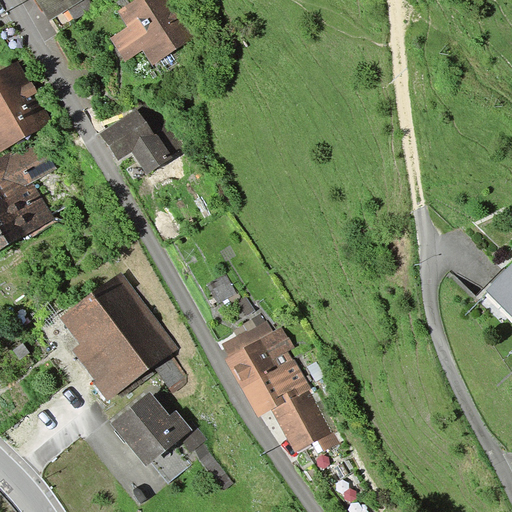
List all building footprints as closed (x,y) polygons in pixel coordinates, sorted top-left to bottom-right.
[(77,0),(41,0),(53,17),(77,0)] [(194,37),(169,0),(144,0),(126,11),(136,27),(119,38),(131,56),(149,44),(159,59),(194,37)] [(49,122),(19,69),(0,79),(0,148),(1,150),(49,122)] [(173,158),(139,112),(105,136),(122,159),(135,150),(152,173),(173,158)] [(54,165),(39,141),(0,165),(0,248),(53,216),(30,180),(54,165)] [(511,272),(493,292),(511,311),(511,272)] [(174,349),(124,281),(66,323),(115,391),(174,349)] [(291,345),(282,331),(231,362),(263,415),(276,408),(301,448),(332,429),(283,349),(291,345)] [(184,434),(152,399),(119,429),(152,464),(184,434)]
